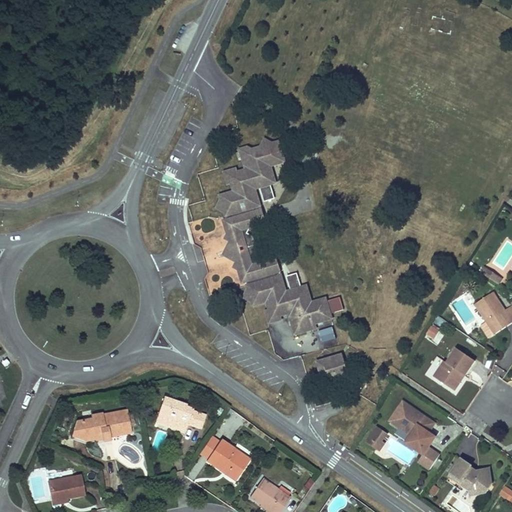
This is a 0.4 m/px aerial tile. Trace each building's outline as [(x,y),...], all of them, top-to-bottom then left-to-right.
[(283,168),(277,147),(247,157),(246,153),(233,157),(236,168),(241,167),(244,177),(236,179),(235,176),(223,180),(226,192),(231,190),(234,199),(219,203),(229,236),(226,239),(230,249),(222,262),(237,270),(238,277),(243,279),(254,312),(268,308),(271,316),(268,317),(271,330),(283,326),(282,322),(290,319),(296,339),(316,333),(315,329),(334,323),(327,300),(312,305),(307,289),(302,290),(297,275),(281,280),(278,271),(262,277),(258,274),(262,266),(252,236),(245,232),(246,227),(263,222),(260,213),(276,208),(271,192),(275,191),(269,172),(283,168)] [(498,283),(503,277),(492,270),(488,276),(498,283)] [(492,292),(474,304),(486,321),(492,331),(510,319),(504,309),(492,292)] [(333,311),(344,308),(341,295),(329,298),(333,311)] [(511,307),(510,305),(504,309),(510,319),(492,331),(486,321),(479,325),(488,338),(511,321),(511,307)] [(442,361),(431,377),(449,389),(461,372),(464,374),(473,361),(454,347),(444,362),(442,361)] [(354,385),(346,361),(336,364),(335,361),(326,364),(331,381),(333,386),(340,384),(342,389),(354,385)] [(331,381),(326,364),(319,366),(324,384),(331,381)] [(452,391),(464,374),(461,372),(449,389),(452,391)] [(349,393),(354,385),(342,389),(349,393)] [(185,427),(186,424),(202,428),(205,415),(190,411),(191,409),(186,408),(187,406),(162,398),(156,419),(170,422),(169,427),(178,430),(179,426),(185,427)] [(418,412),(401,401),(388,421),(410,436),(405,443),(422,454),(417,462),(428,470),(438,455),(427,447),(433,438),(427,433),(432,427),(415,416),(418,412)] [(107,437),(128,431),(123,411),(99,416),(99,414),(89,416),(90,420),(76,423),(69,437),(83,441),(84,437),(97,433),(99,438),(100,442),(108,440),(107,437)] [(434,423),(418,412),(415,416),(432,427),(434,423)] [(169,427),(170,422),(156,419),(155,424),(169,427)] [(374,430),(369,437),(383,446),(384,444),(380,441),(383,435),(374,430)] [(83,441),(99,438),(97,433),(84,437),(83,441)] [(383,446),(369,437),(364,445),(378,453),(383,446)] [(219,443),(212,439),(201,456),(208,460),(219,443)] [(250,460),(220,441),(219,443),(208,460),(206,462),(221,472),(223,469),(239,478),(250,460)] [(469,464),(459,458),(447,475),(468,489),(474,488),(475,495),(486,494),(485,486),(490,479),(489,473),(483,470),(474,470),(468,467),(469,464)] [(223,469),(221,472),(236,482),(239,478),(223,469)] [(83,498),(80,478),(45,485),(49,504),(66,501),(83,498)] [(281,511),(291,497),(263,479),(251,496),(261,503),(272,510),(270,511),(281,511)] [(511,489),(505,485),(499,493),(511,502),(511,489)] [(66,501),(49,504),(50,509),(67,506),(66,501)] [(259,506),(268,511),(270,511),(272,510),(261,503),(259,506)]
